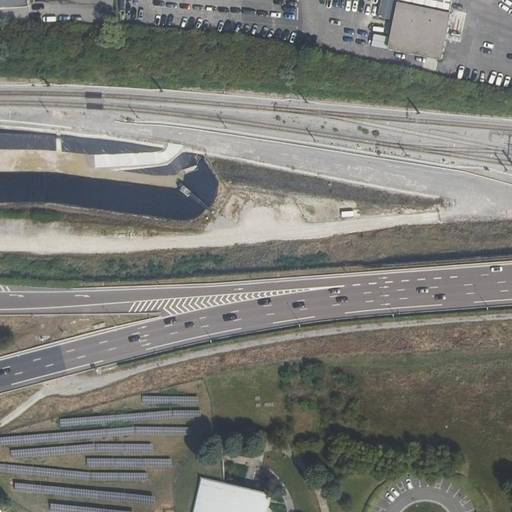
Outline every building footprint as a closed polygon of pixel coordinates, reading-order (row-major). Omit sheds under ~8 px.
[(28,0),(0,0),(0,9),(29,7),(28,0)] [(381,0),(378,20),(393,24),(398,0),(397,0),(381,0)] [(389,39),(387,49),(427,58),(446,51),(455,0),(397,0),(398,0),(393,24),(389,39)] [(372,46),(387,49),(389,39),(375,35),(372,46)] [(243,491),(198,480),(191,511),(267,511),(271,497),(249,492),(243,491)]
